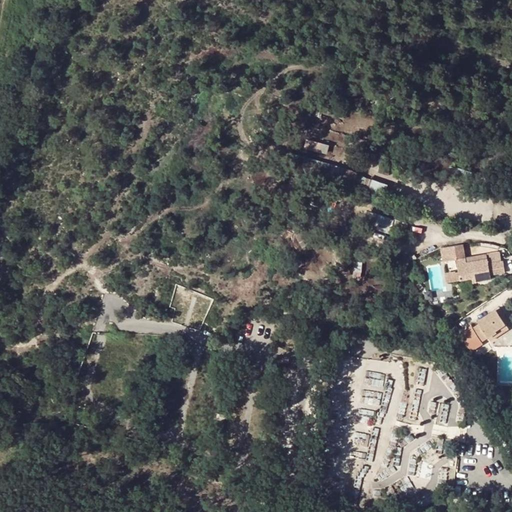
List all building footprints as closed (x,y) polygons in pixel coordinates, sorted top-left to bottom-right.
[(311,138),(308,147),(330,153),(332,144),(311,138)] [(378,191),(383,181),(349,165),(344,175),(378,191)] [(393,232),(398,217),(378,210),(373,225),(393,232)] [(490,275),(504,273),(502,263),(488,264),(487,259),(467,262),(466,258),(464,245),(442,248),(444,261),(455,260),(459,280),(473,278),(474,283),(491,280),(490,275)] [(487,259),(488,264),(502,263),(501,253),(487,255),(487,259)] [(459,335),(470,353),(481,346),(479,343),(486,339),(493,335),(495,338),(507,330),(504,326),(499,320),(502,318),(497,310),(476,323),(478,326),(471,331),(470,328),(459,335)] [(486,339),(489,343),(495,338),(493,335),(486,339)]
